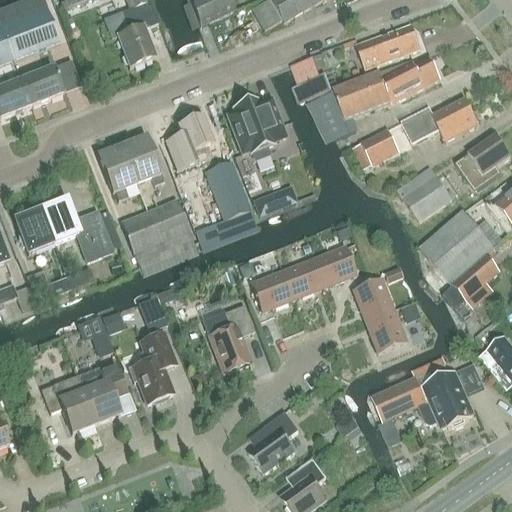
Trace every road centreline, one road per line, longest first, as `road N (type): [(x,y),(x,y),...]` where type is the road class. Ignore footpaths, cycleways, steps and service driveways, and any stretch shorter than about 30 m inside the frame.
road 1 (residential): [(0,181),(42,165),(63,137),(84,127),(361,13),(373,18),(418,0)]
road 2 (residential): [(198,453),(154,443),(17,498)]
road 3 (residential): [(198,453),(249,399),(323,349)]
